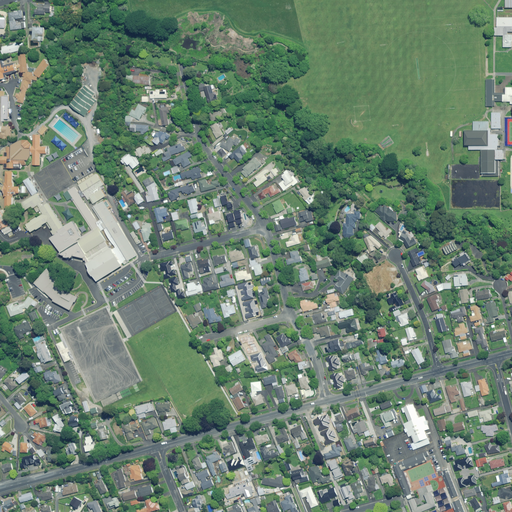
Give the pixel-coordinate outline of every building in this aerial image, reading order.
[(39,7),(36,9),(36,14),(47,15),(47,12),(52,12),(52,1),(46,1),(46,7),(39,7)] [(23,18),(22,12),(18,12),(18,11),(14,12),(9,13),(10,30),(25,29),(25,23),(17,23),(17,21),(20,20),(20,19),(23,18)] [(511,17),(498,17),(498,27),(495,27),(495,35),(504,35),(504,47),(511,47),(511,34),(508,35),(508,31),(511,31),(511,17)] [(28,28),(29,28),(29,35),(33,35),(32,41),(44,41),(44,37),(39,37),(39,34),(44,34),(44,26),(33,26),(33,24),(28,24),(28,28)] [(21,50),(19,43),(13,44),(13,45),(7,47),(7,46),(0,47),(0,48),(2,55),(21,50)] [(495,61),(495,73),(505,73),(505,66),(511,66),(511,56),(507,56),(507,52),(500,52),(500,61),(495,61)] [(32,85),(33,81),(35,82),(36,80),(38,80),(39,77),(40,78),(51,63),(45,59),(34,73),(29,72),(26,54),(19,55),(22,76),(24,76),(20,90),(22,90),(22,92),(20,92),(20,94),(16,93),(15,97),(17,97),(16,99),(18,99),(17,102),(24,104),(28,89),(29,89),(30,84),(32,85)] [(3,62),(0,62),(0,75),(2,81),(7,79),(5,75),(18,71),(16,64),(4,68),(3,62)] [(134,76),(127,75),(127,80),(133,81),(133,84),(150,85),(151,77),(134,76)] [(495,79),(486,79),(486,107),(495,107),(495,102),(511,101),(511,87),(506,87),(506,92),(495,92),(495,79)] [(201,91),(206,90),(209,105),(217,103),(213,85),(206,87),(205,84),(200,85),(201,91)] [(71,105),(83,115),(99,96),(86,86),(71,105)] [(150,91),(150,99),(155,99),(155,98),(167,98),(167,90),(164,90),(164,92),(160,92),(160,90),(157,90),(157,91),(150,91)] [(0,144),(1,144),(1,134),(4,134),(4,140),(13,140),(13,127),(4,127),(4,115),(12,115),(12,107),(6,107),(6,91),(0,91),(0,144)] [(130,115),(135,118),(139,120),(143,113),(145,114),(147,109),(139,104),(135,111),(133,110),(130,115)] [(170,113),(169,107),(159,108),(161,120),(162,126),(169,125),(167,114),(170,113)] [(221,110),(221,111),(210,115),(213,122),(224,117),(223,115),(228,114),(225,108),(221,110)] [(502,113),(491,112),(491,129),(501,129),(502,113)] [(135,118),(130,115),(129,116),(126,116),(125,126),(131,126),(131,122),(135,122),(135,118)] [(474,130),(466,130),(465,146),(489,146),(489,122),(474,122),(474,130)] [(221,131),(217,123),(211,126),(214,132),(213,132),(217,139),(226,134),(223,130),(221,131)] [(140,134),(144,134),(148,131),(149,126),(132,124),(131,131),(134,131),(133,132),(136,133),(136,132),(141,132),(140,134)] [(48,129),(43,125),(38,132),(43,135),(48,129)] [(235,132),(230,128),(225,132),(230,137),(235,132)] [(162,132),(160,131),(159,133),(157,131),(156,134),(154,132),(152,136),(155,138),(152,141),(158,145),(160,142),(162,144),(166,139),(167,140),(170,136),(162,131),(162,132)] [(41,135),(34,135),(34,147),(33,147),(33,154),(33,165),(41,166),(41,154),(48,154),(48,147),(41,147),(41,135)] [(235,140),(230,137),(226,143),(223,141),(220,146),(229,152),(234,144),(237,146),(240,140),(236,138),(235,140)] [(27,166),(27,162),(29,162),(32,157),(33,154),(33,147),(33,144),(29,141),(22,141),(13,146),(13,147),(7,147),(7,152),(5,152),(5,156),(2,156),(2,164),(5,164),(5,169),(22,169),(22,166),(27,166)] [(140,146),(141,147),(136,150),(137,151),(135,152),(137,157),(138,156),(139,158),(144,155),(146,154),(146,155),(151,152),(148,146),(147,147),(144,143),(140,146)] [(185,150),(182,143),(167,148),(168,151),(164,153),(164,155),(161,156),(163,162),(172,159),(171,156),(185,150)] [(263,152),(269,153),(271,146),(264,144),(261,153),(263,153),(263,152)] [(247,149),(243,145),(229,156),(232,160),(234,158),(239,163),(245,159),(243,156),(247,153),(245,151),(247,149)] [(504,150),(482,150),(482,174),(497,173),(497,160),(504,160),(504,150)] [(192,157),(189,152),(169,162),(172,167),(181,163),(183,168),(191,164),(188,158),(192,157)] [(139,164),(130,153),(121,161),(123,164),(125,162),(128,166),(129,164),(133,169),(139,164)] [(259,161),(254,156),(253,158),(253,159),(243,169),(244,170),(241,173),(247,178),(256,169),(257,170),(264,162),(260,159),(259,161)] [(201,172),(200,168),(180,173),(182,180),(187,178),(187,179),(191,177),(192,180),(202,177),(200,172),(201,172)] [(268,181),(273,177),(271,174),(267,177),(265,174),(269,171),(267,168),(255,177),(257,181),(254,183),(257,187),(267,179),(268,181)] [(274,170),(273,169),(270,171),(275,177),(278,175),(276,173),(279,172),(276,168),(274,170)] [(292,177),(287,170),(284,173),(285,174),(281,176),(284,181),(279,184),(284,191),(292,185),(293,186),(298,182),(294,176),(292,177)] [(16,171),(9,171),(8,209),(15,209),(16,194),(22,194),(22,186),(16,186),(16,171)] [(106,187),(99,173),(83,183),(95,203),(106,196),(102,189),(106,187)] [(40,192),(30,177),(25,180),(34,196),(40,192)] [(143,181),(148,190),(149,195),(146,196),(147,202),(153,201),(154,202),(160,200),(156,185),(151,177),(143,181)] [(199,181),(200,187),(193,189),(195,196),(205,193),(204,191),(217,188),(216,186),(219,186),(218,180),(211,182),(212,184),(208,185),(206,179),(199,181)] [(258,195),(259,196),(256,198),(257,201),(260,199),(261,200),(266,197),(265,195),(268,193),(271,198),(281,192),(278,188),(275,190),(272,186),(263,191),(263,192),(258,195)] [(102,229),(77,187),(70,191),(95,232),(102,229)] [(309,192),(304,187),(299,191),(304,197),(303,198),(306,201),(310,205),(315,200),(311,196),(312,195),(310,192),(309,192)] [(129,193),(128,191),(123,194),(124,198),(122,199),(124,203),(127,202),(129,206),(136,202),(138,205),(144,202),(140,192),(135,195),(133,191),(129,193)] [(45,201),(40,194),(23,204),(28,211),(45,201)] [(228,205),(225,194),(217,196),(218,199),(213,200),(215,207),(221,206),(221,207),(228,205)] [(198,208),(196,199),(188,201),(191,214),(198,212),(197,209),(198,208)] [(285,209),(280,200),(272,204),(274,207),(274,208),(277,214),(285,209)] [(136,256),(103,201),(94,207),(127,262),(136,256)] [(67,230),(51,203),(43,208),(46,214),(29,225),(33,232),(51,222),(59,235),(67,230)] [(388,206),(386,208),(382,205),(376,212),(381,216),(380,218),(384,222),(386,220),(388,222),(397,221),(397,212),(394,212),(388,206)] [(160,210),(160,208),(154,209),(158,223),(163,221),(162,217),(168,216),(166,208),(160,210)] [(14,229),(3,209),(0,210),(0,223),(6,234),(14,229)] [(214,213),(213,209),(208,210),(210,214),(207,214),(210,225),(215,223),(215,222),(221,220),(219,212),(214,213)] [(228,225),(233,223),(234,225),(239,224),(237,217),(236,218),(234,211),(232,212),(232,210),(224,212),(228,225)] [(315,225),(311,210),(297,213),(300,222),(307,220),(309,226),(315,225)] [(355,211),(355,214),(347,214),(347,224),(344,224),(343,239),(355,239),(355,233),(354,233),(354,229),(356,229),(356,222),(358,222),(358,219),(361,219),(361,211),(355,211)] [(281,224),(283,229),(297,225),(295,217),(289,219),(289,217),(280,220),(281,224)] [(189,229),(186,219),(175,222),(177,230),(181,228),(182,230),(189,229)] [(202,227),(201,220),(192,223),(195,233),(203,231),(204,235),(207,234),(205,226),(202,227)] [(151,228),(150,222),(144,224),(145,225),(142,226),(143,229),(141,229),(144,242),(151,240),(150,234),(152,233),(151,228)] [(388,231),(380,222),(376,226),(381,232),(378,234),(382,238),(384,236),(385,238),(392,232),(390,229),(388,231)] [(67,230),(59,235),(54,238),(64,254),(64,255),(65,256),(66,257),(68,257),(68,258),(69,259),(70,259),(74,259),(75,259),(78,257),(87,260),(88,262),(89,262),(89,264),(112,250),(108,243),(89,254),(81,242),(85,240),(77,224),(67,230)] [(109,242),(101,230),(85,240),(81,242),(89,254),(108,243),(109,242)] [(141,242),(135,231),(131,233),(138,245),(141,242)] [(174,238),(172,232),(163,234),(165,241),(174,238)] [(399,239),(404,242),(407,248),(418,243),(415,237),(410,240),(406,235),(403,233),(399,239)] [(300,244),(298,235),(293,236),(294,237),(292,238),(292,241),(286,243),(287,247),(300,244)] [(364,239),(369,249),(367,250),(368,253),(371,252),(375,250),(373,247),(375,246),(379,249),(382,246),(371,236),(364,239)] [(456,250),(453,244),(443,249),(446,255),(456,250)] [(251,259),(255,258),(259,257),(257,251),(256,251),(255,246),(248,248),(251,258),(251,259)] [(419,252),(417,248),(409,252),(412,259),(411,260),(413,266),(420,264),(416,253),(419,252)] [(125,268),(114,249),(112,250),(89,264),(101,283),(125,268)] [(301,261),(298,250),(290,253),(292,259),(286,260),(287,265),(301,261)] [(231,262),(237,261),(245,259),(244,254),(243,255),(241,251),(234,252),(229,253),(231,262)] [(452,265),(451,265),(452,268),(454,267),(455,269),(461,265),(461,266),(470,260),(465,252),(450,262),(452,265)] [(368,259),(362,253),(357,258),(363,264),(368,259)] [(226,263),(224,256),(218,257),(217,256),(213,257),(215,266),(219,265),(219,264),(226,263)] [(251,259),(251,258),(249,258),(250,264),(249,265),(249,267),(251,267),(252,270),(254,270),(256,276),(263,274),(260,264),(258,265),(258,262),(256,262),(255,258),(251,259)] [(209,266),(208,259),(197,261),(200,274),(210,272),(209,266)] [(330,266),(329,259),(317,262),(314,263),(316,270),(330,266)] [(421,261),(422,265),(424,264),(427,269),(430,268),(426,259),(421,261)] [(192,271),(191,263),(186,264),(186,266),(181,267),(184,280),(189,278),(188,272),(192,271)] [(177,267),(171,267),(171,270),(164,269),(163,276),(169,276),(169,279),(174,279),(174,277),(176,277),(177,267)] [(425,272),(423,267),(416,270),(418,275),(417,276),(419,281),(428,277),(426,272),(425,272)] [(305,281),(311,279),(310,275),(308,275),(306,269),(304,270),(304,268),(298,270),(300,275),(299,276),(300,282),(305,281)] [(387,271),(386,268),(381,269),(383,285),(386,291),(393,287),(391,283),(389,271),(387,271)] [(59,278),(51,269),(37,283),(46,292),(57,302),(74,311),(81,298),(67,288),(59,278)] [(358,277),(348,270),(344,276),(340,273),(336,279),(339,281),(334,288),(343,294),(354,279),(355,280),(358,277)] [(247,275),(246,271),(235,274),(237,281),(245,279),(245,281),(252,279),(250,274),(247,275)] [(230,279),(229,274),(221,276),(222,282),(220,282),(221,288),(235,284),(234,278),(230,279)] [(468,285),(467,274),(458,275),(454,275),(455,287),(461,286),(461,284),(463,284),(463,286),(468,285)] [(213,281),(212,277),(207,278),(207,280),(204,280),(204,284),(202,284),(204,292),(219,288),(218,283),(213,284),(212,281),(213,281)] [(421,286),(425,289),(427,294),(434,292),(432,284),(425,280),(421,286)] [(166,284),(170,291),(171,294),(173,292),(172,290),(174,288),(171,281),(166,284)] [(300,282),(298,283),(299,286),(301,285),(303,291),(314,289),(312,281),(306,282),(305,281),(300,282)] [(197,292),(200,292),(200,294),(203,293),(202,291),(201,285),(196,286),(195,282),(187,284),(189,291),(185,292),(187,296),(198,294),(197,292)] [(451,289),(451,284),(444,283),(436,286),(439,291),(444,289),(451,289)] [(268,294),(267,287),(263,288),(263,292),(258,293),(262,309),(267,308),(267,307),(269,306),(268,298),(270,298),(269,294),(268,294)] [(235,296),(233,289),(227,291),(228,298),(235,296)] [(461,297),(461,300),(459,301),(460,304),(462,304),(468,303),(468,300),(469,300),(467,289),(459,291),(460,293),(458,293),(459,297),(461,297)] [(254,299),(246,290),(241,293),(244,297),(240,300),(242,310),(243,316),(248,315),(246,303),(248,301),(250,303),(254,299)] [(490,298),(489,290),(478,292),(479,293),(476,294),(477,300),(490,298)] [(387,299),(390,305),(392,304),(393,305),(396,303),(397,307),(404,304),(402,298),(400,294),(397,295),(396,293),(391,295),(392,298),(387,299)] [(335,297),(334,294),(327,296),(328,299),(327,299),(328,303),(329,303),(330,308),(337,307),(335,302),(339,301),(338,296),(335,297)] [(438,299),(436,295),(427,299),(432,312),(439,309),(435,301),(438,299)] [(15,307),(14,304),(8,306),(12,317),(24,312),(23,309),(26,308),(28,309),(31,304),(35,307),(37,303),(29,297),(24,304),(21,305),(15,307)] [(309,310),(309,311),(313,310),(312,310),(318,308),(316,303),(314,304),(313,302),(311,303),(310,301),(307,302),(307,300),(300,302),(303,312),(309,310)] [(489,302),(490,303),(485,305),(487,310),(488,310),(490,317),(487,318),(488,324),(494,322),(493,317),(498,316),(497,311),(498,311),(497,307),(496,307),(495,302),(493,302),(493,301),(489,302)] [(227,307),(226,303),(221,305),(225,318),(230,317),(230,315),(236,313),(234,305),(227,307)] [(202,309),(199,304),(193,307),(196,313),(202,309)] [(471,322),(473,321),(475,326),(480,325),(479,320),(481,319),(478,305),(470,307),(471,311),(474,310),(474,313),(472,313),(472,316),(470,317),(471,322)] [(454,319),(457,318),(458,323),(464,321),(463,317),(467,315),(465,310),(464,306),(459,308),(460,312),(451,314),(452,318),(453,318),(454,319)] [(215,314),(213,308),(207,310),(206,308),(203,309),(206,319),(208,318),(210,324),(216,322),(216,323),(222,321),(221,316),(218,317),(217,314),(215,314)] [(340,319),(345,318),(348,318),(348,317),(354,315),(352,309),(339,312),(340,319)] [(401,314),(399,310),(393,312),(398,322),(400,321),(401,324),(400,324),(401,327),(409,324),(407,319),(409,318),(407,313),(398,317),(398,316),(401,314)] [(39,320),(34,311),(29,314),(33,322),(36,320),(36,322),(39,320)] [(323,320),(321,313),(313,315),(315,324),(327,322),(326,319),(323,320)] [(436,315),(437,319),(435,320),(439,333),(447,331),(444,319),(442,313),(436,315)] [(195,318),(192,314),(187,318),(193,329),(198,326),(198,325),(202,322),(199,316),(195,318)] [(358,322),(356,322),(355,319),(338,324),(340,329),(346,328),(347,333),(358,330),(360,330),(359,325),(358,322)] [(15,328),(16,329),(15,330),(18,337),(19,337),(21,340),(25,338),(24,336),(27,335),(32,333),(31,331),(32,331),(28,322),(15,328)] [(456,337),(459,336),(460,336),(461,340),(466,339),(465,334),(468,333),(467,328),(465,329),(464,323),(459,325),(460,328),(454,330),(456,337)] [(329,331),(328,326),(316,329),(316,327),(312,328),(313,334),(317,333),(317,334),(320,333),(321,337),(326,336),(326,337),(331,336),(330,331),(329,331)] [(416,337),(414,327),(406,329),(409,341),(414,340),(413,338),(416,337)] [(477,339),(476,340),(477,345),(481,344),(482,349),(488,347),(485,337),(484,337),(483,334),(484,333),(482,327),(474,329),(476,334),(479,333),(479,335),(477,339)] [(386,337),(384,328),(377,330),(379,338),(386,337)] [(507,342),(505,331),(494,334),(493,332),(490,333),(492,342),(503,339),(504,343),(507,342)] [(286,337),(284,333),(276,338),(282,348),(280,349),(283,354),(289,351),(286,346),(292,343),(288,336),(286,337)] [(276,346),(270,334),(264,337),(267,342),(262,345),(266,352),(269,351),(270,354),(265,356),(265,357),(260,360),(264,367),(276,361),(274,358),(278,356),(273,347),(276,346)] [(338,339),(326,342),(329,353),(341,350),(338,339)] [(383,339),(370,343),(372,348),(385,344),(383,339)] [(445,354),(448,353),(448,355),(450,354),(451,359),(457,357),(456,353),(454,346),(452,347),(450,339),(442,342),(445,354)] [(363,345),(361,340),(346,345),(348,349),(363,345)] [(38,351),(37,352),(43,364),(44,363),(45,364),(53,360),(54,359),(46,343),(45,341),(36,345),(36,347),(38,351)] [(75,359),(67,342),(59,346),(68,363),(75,359)] [(459,353),(463,352),(464,357),(470,355),(469,350),(472,349),(470,343),(467,344),(466,342),(457,344),(459,353)] [(255,348),(253,343),(244,348),(248,356),(259,350),(257,347),(255,348)] [(425,362),(417,347),(411,350),(418,365),(425,362)] [(220,366),(219,362),(221,361),(221,360),(224,360),(221,350),(218,351),(217,348),(214,348),(215,355),(210,356),(212,363),(213,362),(214,367),(220,366)] [(246,360),(241,350),(229,357),(234,367),(246,360)] [(297,364),(302,361),(297,350),(287,354),(290,359),(292,359),(293,360),(294,360),(296,364),(297,363),(297,364)] [(381,365),(388,363),(386,353),(382,353),(381,350),(377,352),(378,357),(375,358),(377,362),(379,361),(380,364),(378,365),(379,370),(382,369),(381,365)] [(351,354),(342,356),(344,363),(353,361),(357,360),(358,361),(360,360),(359,359),(360,359),(359,353),(351,356),(351,354)] [(339,371),(341,370),(340,366),(338,367),(336,358),(338,358),(337,354),(329,356),(332,364),(333,363),(335,370),(338,369),(339,371)] [(398,367),(398,368),(403,366),(405,365),(403,359),(391,362),(393,369),(398,367)] [(302,361),(297,364),(299,370),(304,369),(302,366),(306,364),(304,361),(303,362),(302,361)] [(368,372),(375,370),(374,365),(366,367),(365,362),(360,364),(363,375),(364,375),(368,374),(368,372)] [(46,370),(44,365),(35,369),(37,374),(46,370)] [(338,369),(335,370),(335,371),(334,371),(335,375),(334,376),(336,381),(337,384),(345,382),(341,370),(339,371),(338,369)] [(20,370),(15,375),(18,378),(15,380),(19,384),(26,378),(20,370)] [(356,378),(354,370),(348,371),(348,370),(344,371),(347,381),(353,379),(352,379),(356,378)] [(61,382),(57,371),(51,373),(50,371),(44,374),(47,381),(51,380),(51,381),(54,380),(56,384),(61,382)] [(303,378),(302,374),(297,376),(302,389),(304,388),(305,391),(309,390),(309,387),(306,377),(303,378)] [(265,383),(265,386),(272,384),(277,383),(275,376),(264,379),(265,383)] [(4,384),(5,385),(3,387),(6,390),(9,388),(11,391),(17,386),(9,377),(4,382),(5,383),(4,384)] [(486,384),(485,379),(478,381),(479,385),(475,387),(476,392),(481,391),(482,396),(489,395),(488,391),(489,391),(487,384),(486,384)] [(29,381),(23,387),(31,397),(38,391),(29,381)] [(243,390),(238,381),(234,384),(236,386),(229,390),(232,396),(233,395),(235,399),(233,401),(238,411),(245,407),(237,393),(243,390)] [(252,392),(256,391),(261,391),(260,382),(251,383),(252,392)] [(472,389),(471,382),(466,383),(465,382),(461,383),(464,397),(472,395),(470,390),(472,389)] [(277,383),(272,384),(274,389),(275,389),(279,404),(286,402),(281,386),(278,387),(277,383)] [(298,393),(295,384),(285,387),(288,396),(293,395),(293,394),(298,393)] [(437,395),(437,394),(435,395),(434,390),(428,392),(425,385),(420,386),(422,394),(427,392),(430,404),(442,400),(440,394),(437,395)] [(454,396),(459,395),(456,385),(451,387),(450,385),(446,387),(451,403),(456,402),(454,396)] [(68,393),(65,386),(55,391),(58,397),(59,396),(61,401),(67,399),(65,394),(68,393)] [(26,401),(22,396),(23,395),(20,391),(18,393),(15,396),(16,397),(15,399),(17,402),(14,405),(18,410),(21,407),(21,406),(24,404),(23,403),(26,401)] [(256,391),(252,392),(250,392),(254,406),(264,403),(261,394),(256,396),(255,394),(257,394),(256,391)] [(69,403),(68,403),(61,406),(63,410),(65,414),(69,413),(69,414),(75,412),(72,407),(74,406),(73,404),(72,402),(69,403)] [(37,412),(29,403),(23,409),(31,418),(37,412)] [(138,417),(139,416),(140,419),(146,417),(145,413),(153,411),(151,403),(135,407),(138,417)] [(157,411),(158,414),(159,414),(159,416),(160,416),(167,416),(166,410),(170,410),(170,404),(156,405),(157,411)] [(420,417),(414,404),(404,408),(410,421),(404,423),(410,436),(413,435),(416,443),(430,437),(427,429),(430,428),(425,415),(420,417)] [(361,415),(358,407),(345,412),(349,420),(361,415)] [(447,413),(445,407),(433,410),(435,416),(447,413)] [(380,414),(383,423),(384,422),(386,428),(392,426),(390,421),(397,418),(393,409),(380,414)] [(492,414),(491,410),(477,413),(477,410),(467,413),(469,418),(479,415),(480,418),(483,418),(485,422),(492,420),(490,415),(492,414)] [(342,418),(340,413),(334,415),(337,421),(334,422),(336,427),(337,427),(339,432),(344,431),(342,425),(341,426),(340,424),(345,422),(343,417),(342,418)] [(70,419),(68,420),(69,424),(72,423),(73,427),(79,425),(77,416),(74,417),(74,415),(70,417),(71,418),(70,419)] [(319,431),(328,428),(327,426),(330,422),(321,416),(318,420),(322,422),(321,423),(314,426),(316,432),(319,431)] [(35,424),(36,424),(37,425),(39,424),(40,428),(50,426),(49,423),(46,423),(45,417),(35,419),(36,421),(35,421),(35,424)] [(158,427),(154,418),(147,420),(147,421),(141,423),(146,435),(150,434),(149,430),(158,427)] [(173,420),(172,418),(165,420),(166,422),(162,423),(165,431),(170,429),(171,433),(177,432),(176,427),(177,426),(175,419),(173,420)] [(447,429),(444,419),(437,421),(440,432),(447,429)] [(62,420),(60,420),(59,425),(53,424),(52,431),(65,433),(66,427),(62,420)] [(121,424),(122,426),(124,431),(128,441),(134,439),(132,434),(134,433),(133,431),(137,430),(137,428),(138,427),(136,423),(134,424),(133,421),(128,424),(126,424),(125,425),(125,423),(121,424)] [(358,432),(358,434),(359,436),(362,435),(361,433),(364,432),(366,438),(371,436),(369,430),(368,431),(364,421),(354,425),(355,428),(352,429),(354,434),(358,432)] [(464,430),(462,422),(452,425),(454,432),(464,430)] [(494,425),(494,423),(491,423),(491,426),(481,425),(481,431),(483,431),(483,433),(486,433),(486,436),(494,436),(494,431),(497,431),(497,425),(494,425)] [(102,424),(98,425),(99,428),(98,429),(101,441),(108,439),(107,434),(109,434),(108,432),(107,432),(105,425),(103,426),(102,424)] [(307,438),(301,425),(291,430),(294,438),(301,436),(303,440),(307,438)] [(289,440),(285,428),(281,429),(283,435),(276,438),(278,444),(289,440)] [(328,428),(319,431),(323,440),(327,439),(327,437),(331,436),(328,428)] [(47,436),(42,433),(41,433),(39,432),(38,433),(35,431),(32,435),(35,437),(32,441),(41,447),(47,436)] [(268,438),(267,434),(259,437),(258,436),(254,437),(258,446),(268,442),(267,438),(268,438)] [(86,441),(87,447),(85,447),(86,452),(97,450),(96,445),(93,445),(92,437),(86,438),(87,441),(86,441)] [(255,448),(252,438),(247,439),(248,442),(244,444),(243,442),(239,443),(245,459),(251,457),(249,450),(255,448)] [(353,445),(351,438),(344,441),(348,452),(359,448),(357,444),(353,445)] [(364,441),(366,447),(366,448),(368,447),(368,446),(375,444),(373,438),(364,441)] [(13,445),(6,441),(1,450),(4,452),(5,450),(11,453),(14,448),(12,447),(13,445)] [(237,453),(232,441),(223,445),(226,451),(225,451),(226,454),(228,454),(229,456),(237,453)] [(500,445),(493,446),(491,442),(484,445),(488,454),(501,452),(500,445)] [(451,445),(452,447),(451,448),(452,452),(456,451),(457,456),(466,453),(464,448),(463,449),(462,445),(457,446),(456,443),(451,445)] [(335,444),(331,446),(332,450),(330,451),(331,452),(325,454),(327,459),(341,455),(340,452),(342,451),(341,446),(337,448),(335,444)] [(260,448),(264,460),(272,457),(272,458),(280,455),(278,451),(270,455),(266,445),(260,448)] [(75,447),(66,450),(68,457),(77,455),(75,447)] [(36,451),(36,452),(42,460),(44,459),(42,456),(44,455),(40,449),(38,450),(36,451)] [(221,459),(218,451),(213,453),(214,454),(206,457),(207,462),(213,476),(216,475),(213,468),(214,468),(212,463),(221,459)] [(306,459),(303,452),(297,454),(301,462),(306,459)] [(429,455),(427,452),(393,466),(406,497),(413,495),(403,471),(427,461),(425,457),(429,455)] [(194,464),(193,464),(195,468),(196,468),(197,471),(203,468),(203,469),(207,467),(205,462),(201,464),(199,457),(192,460),(194,464)] [(254,466),(252,467),(251,465),(257,462),(255,457),(244,461),(249,472),(252,470),(255,469),(254,466)] [(487,463),(486,457),(476,460),(478,467),(483,466),(483,464),(487,463)] [(505,466),(503,459),(489,462),(491,469),(505,466)] [(353,460),(342,464),(347,477),(353,475),(351,470),(354,470),(353,468),(355,467),(353,460)] [(3,473),(4,473),(12,470),(10,463),(2,465),(3,469),(2,469),(3,473)] [(229,470),(226,465),(226,463),(219,466),(222,473),(229,470)] [(141,470),(139,465),(129,468),(131,474),(130,474),(131,480),(134,479),(135,481),(142,479),(140,470),(141,470)] [(345,478),(340,465),(330,469),(332,474),(337,472),(340,480),(345,478)] [(473,475),(470,465),(459,468),(461,478),(473,475)] [(331,475),(323,479),(318,466),(309,469),(311,473),(309,474),(313,484),(317,482),(318,484),(322,482),(323,484),(333,481),(331,475)] [(185,485),(190,483),(184,467),(176,470),(182,485),(184,484),(185,485)] [(126,482),(123,471),(122,468),(118,470),(118,472),(115,473),(120,489),(126,487),(125,482),(126,482)] [(369,477),(371,477),(367,468),(362,470),(366,481),(369,480),(369,477)] [(464,511),(447,468),(442,470),(443,472),(442,472),(452,498),(451,499),(455,511),(464,511)] [(293,478),(303,475),(302,473),(301,469),(291,472),(293,478)] [(209,476),(207,470),(196,474),(199,480),(201,479),(202,483),(201,484),(203,490),(213,486),(211,480),(207,481),(205,477),(209,476)] [(510,478),(508,471),(503,472),(504,474),(496,476),(497,482),(491,484),(493,487),(511,482),(510,479),(511,479),(511,477),(510,478)] [(303,475),(293,478),(295,484),(309,481),(307,474),(303,475)] [(395,485),(390,474),(379,478),(382,484),(388,482),(390,487),(395,485)] [(280,491),(279,488),(285,486),(282,476),(276,478),(276,479),(263,477),(262,485),(273,486),(275,493),(280,491)] [(369,477),(369,480),(369,485),(367,486),(370,493),(380,489),(378,484),(377,485),(376,477),(371,477),(369,477)] [(107,492),(102,479),(94,483),(96,488),(98,487),(101,494),(107,492)] [(252,484),(248,481),(228,489),(232,499),(244,495),(246,500),(254,496),(256,492),(252,484)] [(363,492),(359,481),(351,484),(356,499),(361,497),(360,493),(363,492)] [(190,483),(185,485),(187,490),(195,487),(193,482),(190,483)] [(77,492),(75,485),(62,488),(63,491),(62,492),(63,496),(77,492)] [(153,494),(151,485),(139,489),(141,497),(153,494)] [(318,505),(311,487),(300,491),(302,498),(307,496),(308,499),(307,499),(308,502),(309,502),(311,508),(318,505)] [(322,504),(332,500),(331,499),(338,496),(334,487),(329,489),(330,492),(321,495),(322,495),(319,496),(322,504)] [(480,492),(479,487),(469,490),(463,491),(465,498),(476,495),(476,493),(480,492)] [(507,499),(511,497),(511,489),(502,487),(501,490),(499,489),(498,496),(500,496),(500,498),(507,499)] [(137,498),(135,491),(122,494),(124,502),(127,501),(137,498)] [(37,495),(38,499),(35,499),(37,504),(42,503),(41,501),(52,499),(51,492),(37,495)] [(422,511),(437,506),(431,492),(424,495),(427,503),(417,507),(414,499),(408,501),(412,511),(422,511)] [(32,499),(30,493),(22,495),(22,497),(19,498),(20,503),(32,499)] [(295,504),(291,495),(285,497),(286,500),(281,502),(285,511),(290,509),(291,511),(298,511),(296,507),(297,507),(295,504)] [(109,509),(113,508),(117,506),(117,507),(121,506),(117,497),(111,500),(112,502),(107,504),(109,509)] [(261,504),(258,497),(250,500),(251,503),(252,502),(254,506),(247,509),(248,511),(260,511),(257,505),(261,504)] [(475,511),(477,511),(479,511),(482,510),(481,508),(481,507),(476,497),(469,501),(470,502),(469,503),(470,506),(472,505),(475,511)] [(494,501),(492,501),(493,505),(500,503),(499,497),(493,498),(494,501)] [(13,503),(11,498),(4,502),(5,504),(2,506),(5,511),(6,511),(9,511),(7,508),(12,506),(11,504),(13,503)] [(202,506),(200,499),(200,498),(197,499),(193,500),(195,507),(188,509),(188,511),(199,511),(204,510),(202,506)] [(154,505),(152,499),(145,501),(147,508),(137,511),(150,511),(160,510),(159,504),(154,505)] [(279,511),(276,500),(270,502),(271,505),(267,507),(268,511),(279,511)] [(511,511),(511,507),(511,508),(510,501),(503,503),(505,511),(503,511),(511,511)]
